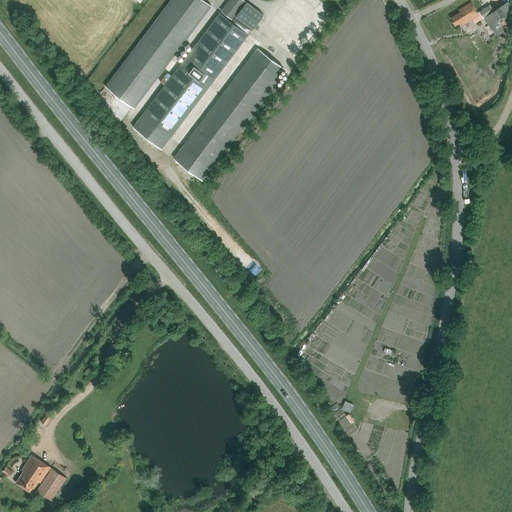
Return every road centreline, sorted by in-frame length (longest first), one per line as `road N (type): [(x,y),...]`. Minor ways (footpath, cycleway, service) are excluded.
road 1 (primary): [(367,511),(283,386),(0,32)]
road 2 (unclassified): [(338,511),(269,402),(0,72)]
road 3 (unclassified): [(410,511),(446,316),(458,186),(441,94),(400,0)]
